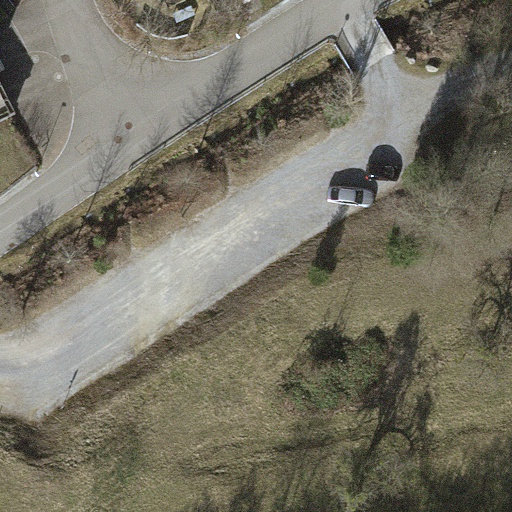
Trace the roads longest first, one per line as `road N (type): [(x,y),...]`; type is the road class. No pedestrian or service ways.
road 1 (residential): [(346,0),(143,132)]
road 2 (residential): [(143,132),(0,232)]
road 3 (residential): [(143,132),(71,0)]
